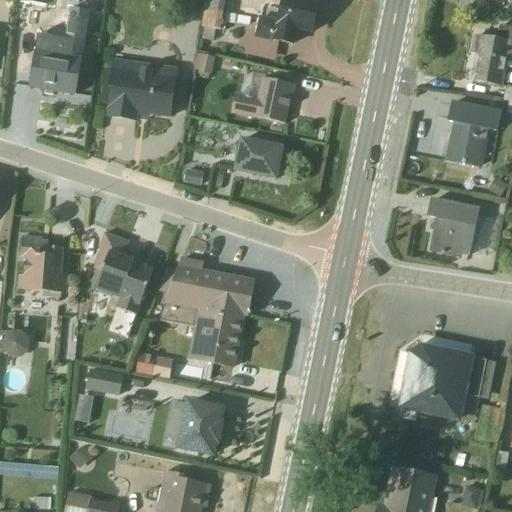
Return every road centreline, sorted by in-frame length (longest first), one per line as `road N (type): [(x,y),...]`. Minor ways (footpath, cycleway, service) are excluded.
road 1 (unclassified): [(0,152),(342,265)]
road 2 (primary): [(342,265),(396,0)]
road 3 (primary): [(291,511),(342,265)]
road 4 (residential): [(511,295),(342,265)]
